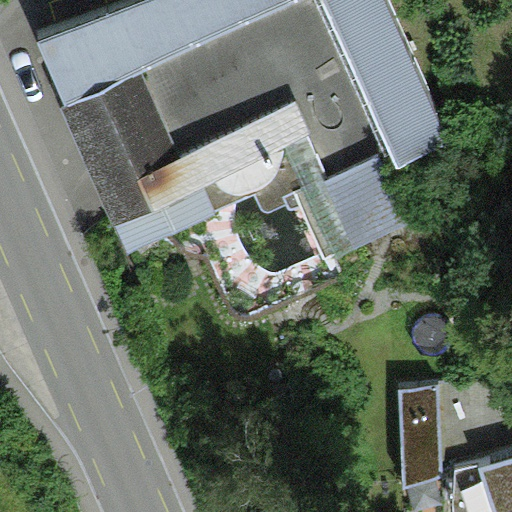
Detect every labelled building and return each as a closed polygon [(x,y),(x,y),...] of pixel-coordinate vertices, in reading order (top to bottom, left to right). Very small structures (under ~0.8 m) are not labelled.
[(253,0),(82,0),(39,15),(69,76),(144,45),(253,0)] [(338,0),(419,178),(467,157),(395,0),(338,0)] [(313,257),(414,212),(382,138),(327,161),(295,87),(182,134),(144,45),(69,76),(61,80),(133,241),(151,233),(253,187),(263,210),(287,199),(313,257)] [(436,385),(402,395),(406,488),(441,474),(436,385)] [(511,511),(511,454),(482,462),(503,511),(511,511)]
